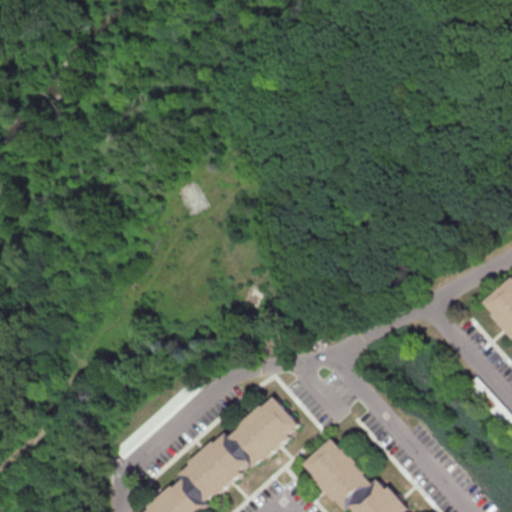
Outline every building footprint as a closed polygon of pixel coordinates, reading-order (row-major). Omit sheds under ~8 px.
[(176,192),(196,180),(211,206),(191,217),(176,192)] [(511,278),(488,300),(498,311),(496,313),(511,331),(511,278)] [(251,284),(265,290),(256,311),(242,305),(251,284)] [(116,448),(124,457),(204,387),(195,378),(116,448)] [(147,511),(152,508),(150,506),(175,485),(176,486),(185,478),(182,474),(193,464),(192,462),(216,440),(218,442),(229,432),(233,436),(243,428),(240,425),(265,403),(267,406),(278,396),(303,425),(257,465),(253,461),(243,470),(245,473),(220,494),(219,492),(210,500),(214,505),(206,511),(147,511)] [(335,437),(345,449),(347,447),(369,471),(367,473),(376,482),(381,478),(390,488),(393,485),(413,508),(410,511),(411,511),(357,511),(353,507),(348,511),(306,463),(335,437)]
